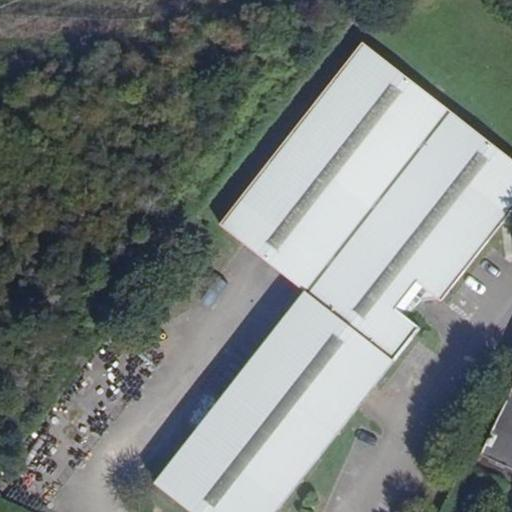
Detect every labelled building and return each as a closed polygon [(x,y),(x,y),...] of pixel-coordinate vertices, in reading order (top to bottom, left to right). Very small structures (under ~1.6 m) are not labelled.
[(177,459),(280,509),(419,329),(406,319),(420,300),(436,298),(441,302),(451,289),(448,283),(457,272),(464,272),(474,259),(471,252),(480,242),(487,242),(497,229),(494,222),(502,212),(510,212),(511,209),(511,161),(361,45),(220,228),(304,294),(177,459)] [(502,212),(494,222),(497,229),(510,212),(502,212)] [(480,242),(471,252),(474,259),(487,242),(480,242)] [(451,289),(464,272),(457,272),(448,283),(451,289)] [(511,389),(482,453),(511,467),(511,389)] [(156,487),(188,511),(277,511),(280,509),(177,459),(156,487)]
